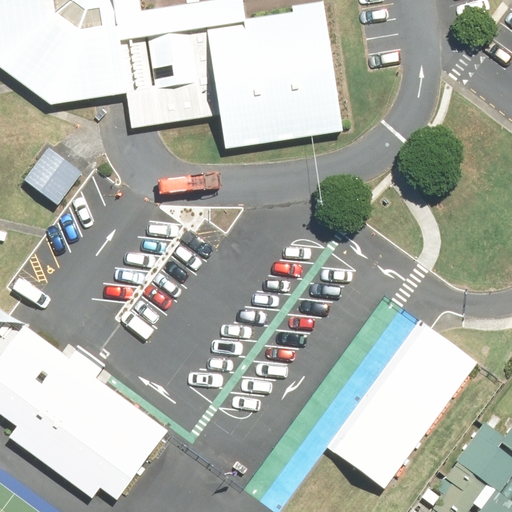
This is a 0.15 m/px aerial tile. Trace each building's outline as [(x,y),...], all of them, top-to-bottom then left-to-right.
[(221,112),(227,150),(343,131),(322,5),(293,10),(294,16),(246,24),(242,0),(219,0),(141,13),(138,0),(0,0),(0,69),(53,104),(128,91),(133,126),(221,112)] [(80,172),(50,151),(26,184),(56,206),(80,172)] [(69,359),(23,327),(0,359),(0,418),(16,430),(7,442),(92,502),(101,489),(118,502),(170,430),(96,378),(102,369),(76,350),(69,359)] [(474,364),(425,329),(334,455),(383,490),(474,364)] [(511,511),(511,430),(508,436),(488,422),(447,480),(453,484),(432,511),(470,511),(476,504),(483,509),(481,511),(511,511)]
